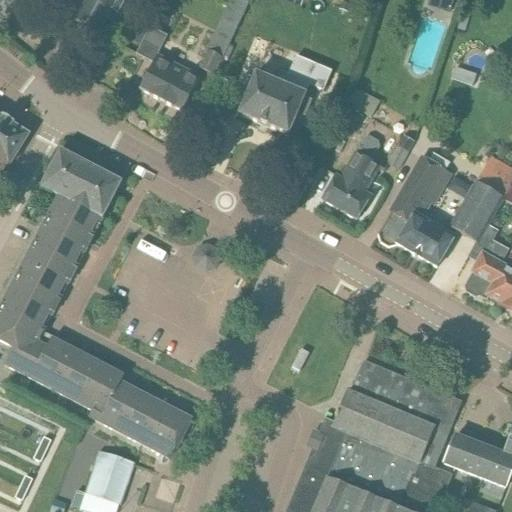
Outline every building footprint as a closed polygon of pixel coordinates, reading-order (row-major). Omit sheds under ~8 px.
[(86,0),(74,22),(95,34),(101,31),(112,12),(119,16),(127,3),(122,0),(86,0)] [(429,0),(428,4),(449,11),(452,0),(429,0)] [(130,18),(120,36),(141,48),(151,29),(130,18)] [(141,48),(137,55),(153,65),(139,91),(182,114),(201,79),(158,57),(168,38),(152,28),(151,29),(141,48)] [(211,43),(199,69),(214,77),(223,59),(227,51),(211,43)] [(288,137),(296,119),(298,113),(302,115),(308,101),(304,99),(310,86),(323,91),(331,72),(297,58),(289,76),(281,73),(277,84),(256,75),(239,117),(288,137)] [(356,89),(347,107),(371,119),(380,102),(364,94),(358,90),(356,89)] [(2,121),(0,119),(0,177),(8,165),(9,166),(27,137),(12,127),(13,125),(3,118),(2,121)] [(371,163),(380,147),(379,143),(370,138),(365,140),(357,154),(356,154),(341,180),(336,177),(332,184),(322,202),(356,222),(371,198),(366,195),(381,169),(371,163)] [(399,172),(410,154),(399,147),(388,166),(399,172)] [(59,197),(102,220),(121,184),(60,153),(42,189),(59,198),(59,197)] [(450,176),(438,169),(442,163),(433,157),(429,163),(423,160),(388,219),(378,236),(380,245),(388,250),(396,248),(418,210),(419,210),(425,200),(433,205),(450,176)] [(511,187),(511,170),(490,158),(449,229),(476,245),(473,252),(474,252),(489,227),(503,203),(511,187)] [(0,182),(0,184),(10,191),(18,177),(8,170),(0,182)] [(511,187),(503,203),(511,207),(511,187)] [(42,335),(102,220),(59,197),(59,198),(0,311),(0,344),(13,351),(4,367),(92,413),(89,420),(169,461),(173,455),(175,456),(192,422),(121,385),(124,378),(42,335)] [(417,215),(419,210),(418,210),(396,248),(398,247),(413,256),(412,256),(420,261),(421,260),(437,269),(455,238),(417,215)] [(486,301),(503,269),(505,267),(503,265),(510,252),(494,243),(499,233),(489,227),(474,252),(482,257),(472,274),(473,275),(465,289),(466,293),(476,299),(480,297),(486,301)] [(207,242),(197,245),(192,256),(195,266),(206,271),(216,268),(221,257),(217,247),(207,242)] [(511,257),(511,260),(511,273),(503,269),(486,301),(488,298),(501,305),(499,308),(510,314),(510,317),(511,318),(511,257)] [(449,434),(454,422),(462,404),(364,363),(351,394),(449,434)] [(351,394),(348,392),(338,415),(336,414),(335,418),(336,419),(334,424),(325,420),(318,436),(324,439),(318,452),(312,449),(286,511),(439,511),(452,479),(434,472),(449,434),(351,394)] [(511,475),(511,460),(504,457),(455,438),(448,456),(444,467),(506,490),(511,479),(511,475)] [(44,439),(39,450),(46,453),(51,442),(44,439)] [(39,450),(33,461),(41,464),(46,453),(39,450)] [(85,495),(121,507),(135,465),(99,453),(85,495)] [(25,478),(20,489),(28,492),(33,481),(25,478)] [(20,489),(15,500),(22,503),(28,492),(20,489)] [(64,511),(67,505),(55,500),(50,511),(64,511)] [(491,511),(463,501),(458,511),(491,511)]
